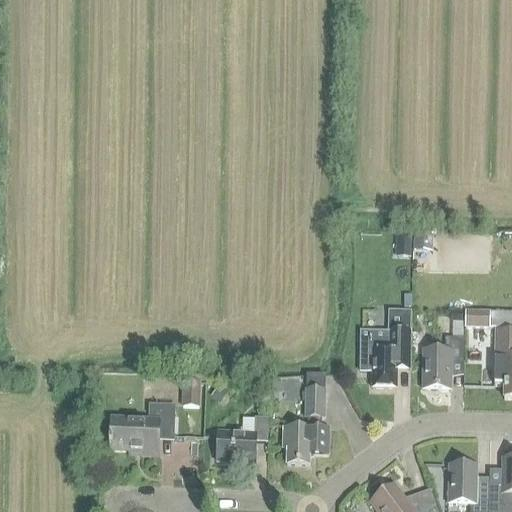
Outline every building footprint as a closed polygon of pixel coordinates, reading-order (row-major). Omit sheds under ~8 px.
[(398,243),(410,244),(410,236),(398,235),(398,243)] [(464,313),(450,313),(450,324),(464,324),(464,313)] [(465,315),(465,330),(489,331),(490,315),(465,315)] [(511,333),(495,333),(494,387),(504,387),(504,401),(511,401),(511,333)] [(361,371),(372,371),(372,391),(396,391),(396,364),(410,364),(411,334),(387,334),(387,342),(373,342),(373,340),(369,340),(369,342),(362,342),(362,340),(361,340),(360,374),(361,374),(361,371)] [(422,392),(450,392),(450,365),(463,365),(463,340),(445,340),(445,354),(423,354),(422,392)] [(181,410),(200,411),(201,385),(182,384),(181,410)] [(216,403),(224,394),(218,389),(210,398),(216,403)] [(309,468),(309,458),(328,459),(329,431),(321,431),(321,420),(324,421),(325,394),(306,393),(305,420),(308,420),(307,432),(283,432),(282,451),(287,451),(286,468),(309,468)] [(111,423),(110,454),(130,455),(130,458),(157,459),(158,443),(173,443),(174,408),(149,408),(148,424),(111,423)] [(241,466),(254,466),(255,444),(267,445),(268,421),(254,420),(253,437),(218,436),(216,464),(241,465),(241,466)] [(511,511),(511,461),(502,462),(501,489),(489,489),(488,511),(511,511)] [(469,511),(487,511),(488,503),(476,503),(477,469),(449,468),(448,506),(470,507),(469,511)] [(394,488),(370,506),(374,511),(436,511),(430,492),(414,498),(417,504),(410,509),(394,488)]
